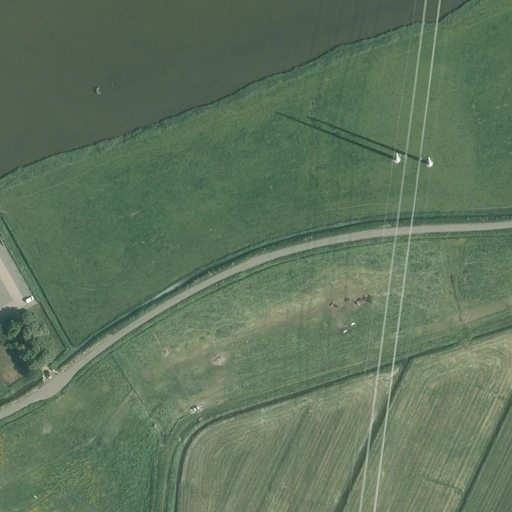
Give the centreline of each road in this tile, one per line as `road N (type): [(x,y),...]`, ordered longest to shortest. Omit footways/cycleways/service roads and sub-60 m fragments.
road 1 (unclassified): [(0,415),(165,306),(263,259),(386,232),(511,224)]
road 2 (track): [(511,313),(194,419),(174,440),(161,511)]
